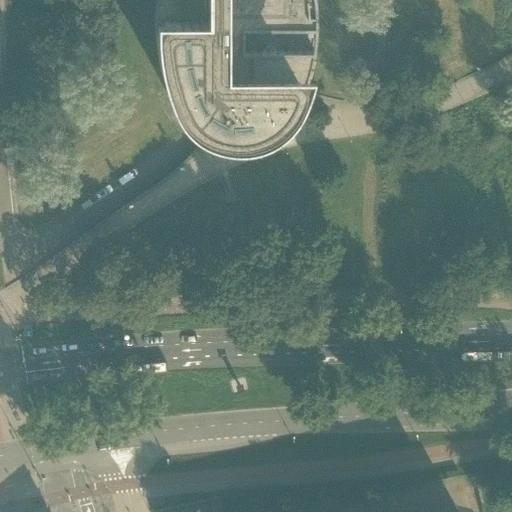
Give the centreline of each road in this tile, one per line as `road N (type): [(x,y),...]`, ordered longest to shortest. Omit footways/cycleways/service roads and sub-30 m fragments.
road 1 (secondary): [(511,335),(210,343),(0,362)]
road 2 (secondary): [(76,443),(511,403)]
